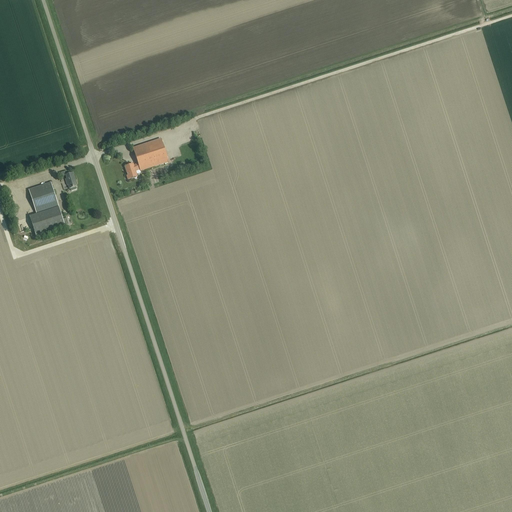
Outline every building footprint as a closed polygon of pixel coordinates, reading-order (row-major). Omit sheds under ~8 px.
[(170,163),(170,160),(168,161),(161,139),(133,149),(138,164),(134,166),(135,171),(140,170),(141,171),(168,162),(169,164),(170,163)] [(134,166),(133,164),(125,167),(128,175),(127,175),(127,176),(128,180),(137,177),(135,171),(134,166)] [(70,189),(71,191),(77,190),(76,187),(77,187),(74,180),(76,180),(73,173),(66,175),(67,179),(65,179),(67,186),(68,185),(70,189)] [(37,215),(59,208),(51,183),(29,190),(37,215)] [(59,208),(37,215),(30,217),(36,236),(65,227),(59,208)]
